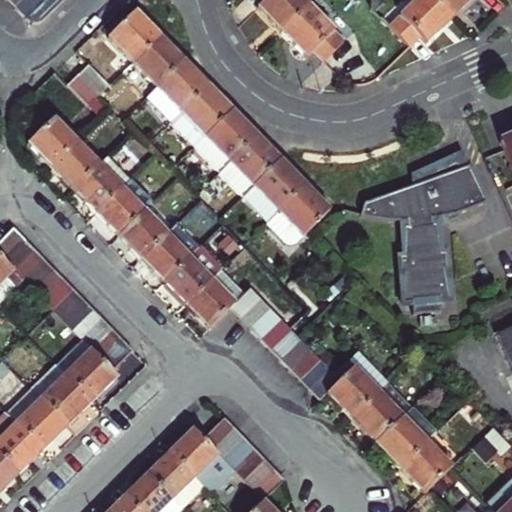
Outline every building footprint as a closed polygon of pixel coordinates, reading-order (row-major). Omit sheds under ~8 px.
[(27,0),(5,0),(5,1),(16,12),(27,0)] [(26,22),(47,1),(46,0),(27,0),(16,12),(26,22)] [(46,0),(47,1),(26,22),(30,24),(35,25),(38,25),(41,24),(65,0),(46,0)] [(257,9),(281,34),(307,8),(299,0),(259,0),(263,3),(257,9)] [(431,0),(398,0),(380,18),(410,49),(421,39),(427,45),(452,21),(431,0)] [(431,0),(452,21),(473,0),(431,0)] [(322,63),(342,43),(307,8),(281,34),(305,59),(312,52),(322,63)] [(135,63),(160,39),(134,13),(110,37),(135,63)] [(135,63),(159,89),(185,64),(160,39),(135,63)] [(169,127),(209,88),(185,64),(159,89),(145,102),(169,127)] [(90,68),(79,79),(98,99),(110,88),(90,68)] [(68,89),(88,109),(98,99),(79,79),(68,89)] [(233,113),(209,88),(169,127),(193,151),(233,113)] [(257,137),(233,113),(193,151),(217,176),(257,137)] [(75,147),(52,123),(27,149),(49,172),(75,147)] [(282,162),(257,137),(217,176),(242,201),(282,162)] [(511,174),(511,137),(498,144),(502,152),(511,174)] [(49,172),(72,195),(106,162),(83,140),(75,147),(49,172)] [(473,171),(470,172),(462,156),(411,179),(411,191),(362,208),(358,221),(379,225),(409,228),(409,235),(402,235),(401,262),(397,262),(398,282),(401,282),(400,311),(411,311),(412,322),(443,321),(443,312),(451,311),(447,260),(443,259),(440,225),(455,222),(492,208),(473,171)] [(95,218),(129,185),(106,162),(72,195),(95,218)] [(242,201),(266,226),(306,187),(282,162),(242,201)] [(95,218),(118,240),(151,207),(129,185),(95,218)] [(287,250),(299,247),(305,240),(332,214),(306,187),(266,226),(264,227),(287,250)] [(141,264),(175,231),(151,207),(118,240),(141,264)] [(163,286),(197,253),(175,231),(141,264),(163,286)] [(25,242),(14,232),(0,245),(0,260),(3,263),(25,242)] [(13,273),(35,252),(25,242),(3,263),(13,273)] [(13,273),(23,284),(45,263),(35,252),(13,273)] [(186,308),(220,276),(197,253),(163,286),(186,308)] [(0,260),(0,286),(13,273),(3,263),(0,260)] [(33,294),(55,273),(45,263),(23,284),(24,284),(33,294)] [(13,273),(0,286),(0,307),(24,284),(23,284),(13,273)] [(33,294),(43,304),(64,283),(55,273),(33,294)] [(230,314),(244,300),(220,276),(186,308),(210,333),(230,314)] [(53,314),(74,293),(64,283),(43,304),(53,314)] [(53,314),(62,324),(84,303),(74,293),(53,314)] [(244,300),(230,314),(239,323),(262,302),(252,293),(244,300)] [(271,312),(262,302),(239,323),(249,333),(271,312)] [(62,324),(73,334),(94,313),(84,303),(62,324)] [(271,312),(249,333),(259,344),(281,323),(271,312)] [(73,334),(83,344),(104,324),(94,313),(73,334)] [(281,323),(259,344),(269,354),(291,333),(281,323)] [(91,352),(93,354),(114,334),(104,324),(83,344),(83,345),(91,352)] [(511,331),(496,338),(511,373),(511,331)] [(298,340),(291,333),(269,354),(279,364),(301,342),(298,340)] [(93,354),(102,364),(123,343),(114,334),(93,354)] [(301,342),(279,364),(288,374),(311,352),(301,342)] [(123,343),(102,364),(113,375),(134,354),(123,343)] [(58,370),(65,377),(91,352),(83,345),(58,370)] [(93,354),(91,352),(65,377),(92,404),(117,379),(113,375),(102,364),(93,354)] [(311,352),(288,374),(298,384),(321,363),(311,352)] [(327,396),(352,422),(388,387),(364,362),(341,383),(327,396)] [(331,373),(321,363),(298,384),(308,394),(331,373)] [(68,428),(92,404),(65,377),(58,370),(34,394),(41,402),(68,428)] [(341,383),(331,373),(308,394),(318,404),(327,396),(341,383)] [(377,448),(413,413),(388,387),(352,422),(377,448)] [(17,426),(41,402),(34,394),(9,418),(10,419),(17,426)] [(17,426),(43,452),(68,428),(41,402),(17,426)] [(377,448),(400,473),(428,446),(436,438),(413,413),(377,448)] [(0,441),(17,426),(10,419),(0,429),(0,441)] [(223,420),(201,440),(212,451),(233,431),(223,420)] [(0,441),(0,459),(17,477),(43,452),(17,426),(0,441)] [(201,440),(192,431),(168,454),(194,479),(217,456),(212,451),(201,440)] [(212,451),(217,456),(223,462),(244,441),(233,431),(212,451)] [(511,450),(494,432),(473,452),(486,466),(497,455),(502,460),(511,450)] [(253,451),(244,441),(223,462),(232,471),(253,451)] [(400,473),(425,498),(430,494),(453,472),(428,446),(400,473)] [(263,461),(253,451),(232,471),(242,481),(263,461)] [(171,502),(194,479),(168,454),(146,476),(171,502)] [(0,494),(17,477),(0,459),(0,494)] [(263,461),(242,481),(252,492),(273,472),(263,461)] [(284,482),(273,472),(252,492),(263,502),(284,482)] [(178,509),(171,502),(146,476),(123,498),(136,511),(177,511),(179,510),(178,509)] [(178,509),(200,486),(194,479),(171,502),(178,509)] [(511,511),(511,480),(486,506),(487,507),(491,511),(511,511)] [(136,511),(123,498),(108,511),(136,511)] [(253,511),(272,511),(263,502),(253,511)]
